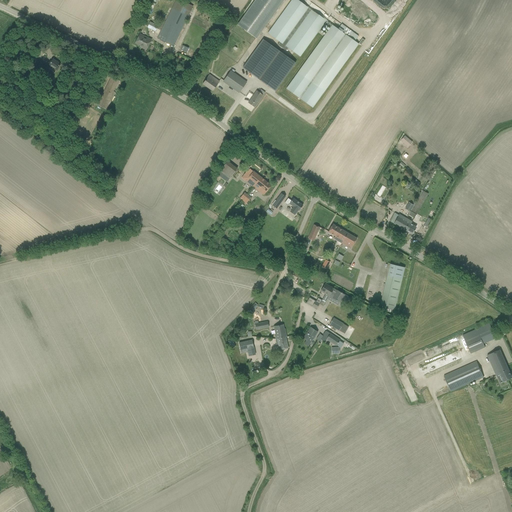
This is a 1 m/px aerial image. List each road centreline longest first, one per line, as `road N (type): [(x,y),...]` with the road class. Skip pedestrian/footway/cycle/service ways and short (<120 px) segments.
road 1 (unclassified): [(315,195),(186,94),(0,2)]
road 2 (track): [(0,263),(147,228),(189,251),(286,271)]
road 3 (unclassified): [(511,313),(315,195)]
road 4 (unclassified): [(264,379),(289,354),(301,294),(287,278),(287,263),(315,195)]
